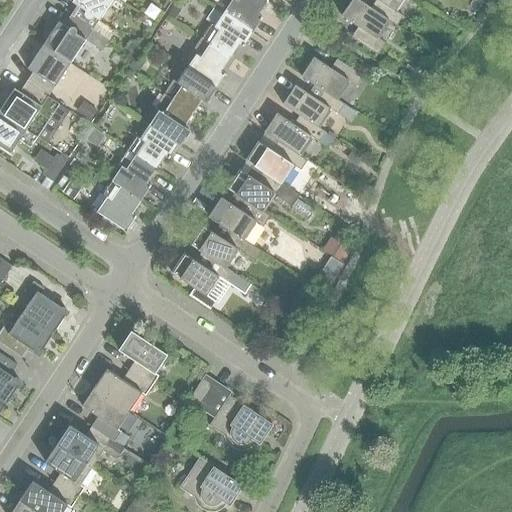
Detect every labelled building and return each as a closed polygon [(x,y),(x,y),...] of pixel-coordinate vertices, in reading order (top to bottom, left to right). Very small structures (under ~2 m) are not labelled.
[(91,30),(111,0),(71,0),(70,2),(76,5),(69,15),(91,30)] [(257,15),(266,1),(264,0),(230,0),(222,13),(251,32),(261,18),(257,15)] [(388,20),(370,8),(357,0),(350,0),(340,16),(357,27),(350,37),(376,55),(384,43),(376,38),(388,21),(388,20)] [(394,11),(401,0),(374,0),(370,8),(388,20),(388,21),(395,26),(402,16),(394,11)] [(173,5),(167,16),(173,20),(180,10),(173,5)] [(200,38),(229,57),(238,44),(242,46),(251,32),(222,13),(213,27),(209,24),(200,38)] [(42,45),(69,63),(85,40),(101,51),(108,41),(91,30),(69,15),(62,25),(57,22),(42,45)] [(220,71),(229,57),(200,38),(190,52),(194,55),(185,69),(214,88),(224,74),(220,71)] [(128,43),(124,51),(133,56),(137,48),(128,43)] [(31,72),(25,82),(47,97),(69,63),(42,45),(26,69),(31,72)] [(300,76),(317,88),(335,100),(335,99),(348,81),(355,86),(362,77),(336,59),(329,69),(312,57),(300,76)] [(172,80),(162,94),(191,113),(201,100),(205,102),(214,88),(185,69),(176,82),(172,80)] [(57,103),(47,97),(25,82),(18,92),(13,88),(0,107),(0,113),(34,136),(57,103)] [(281,104),(298,116),(316,128),(317,127),(329,109),(349,122),(355,113),(335,99),(335,100),(317,88),(311,97),(294,85),(281,104)] [(182,127),(191,113),(162,94),(153,109),(157,111),(148,125),(177,144),(186,130),(182,127)] [(79,115),(89,122),(97,111),(86,104),(79,115)] [(29,144),(34,136),(0,113),(0,147),(9,153),(20,138),(29,144)] [(325,133),(317,127),(316,128),(298,116),(292,125),(275,113),(263,132),(280,144),(298,156),(298,155),(310,137),(318,142),(325,133)] [(167,158),(177,144),(148,125),(139,138),(135,136),(125,150),(154,169),(163,156),(167,158)] [(92,128),(85,138),(92,143),(99,133),(92,128)] [(244,160),(261,172),(279,184),(292,165),(299,170),(306,161),(298,155),(298,156),(280,144),(274,153),(257,141),(244,160)] [(120,167),(110,181),(140,200),(149,186),(145,183),(154,169),(125,150),(116,164),(120,167)] [(350,152),(346,159),(356,166),(361,159),(350,152)] [(56,153),(42,174),(52,181),(66,160),(56,153)] [(225,188),(242,200),(261,212),(261,211),(273,193),(292,206),(298,196),(279,184),(261,172),(255,181),(238,169),(225,188)] [(81,186),(70,179),(61,193),(72,200),(81,186)] [(140,200),(110,181),(101,195),(105,198),(96,212),(125,231),(135,216),(131,214),(140,200)] [(242,240),(254,222),(262,227),(269,216),(261,211),(261,212),(242,200),(236,209),(219,197),(207,216),(224,228),(242,240)] [(260,251),(242,240),(224,228),(218,237),(201,225),(188,244),(205,256),(224,268),(224,267),(236,249),(254,261),(260,251)] [(328,252),(341,260),(348,250),(335,241),(328,252)] [(245,282),(232,273),(224,267),(224,268),(205,256),(199,265),(182,253),(170,272),(205,296),(217,277),(239,291),(245,282)] [(329,258),(312,286),(324,294),(342,266),(329,258)] [(0,282),(11,266),(0,259),(0,282)] [(22,312),(52,333),(66,312),(39,294),(43,289),(32,282),(23,296),(30,300),(22,312)] [(52,333),(22,312),(13,326),(6,321),(0,329),(0,344),(21,358),(28,348),(38,355),(52,333)] [(134,361),(127,370),(151,386),(157,376),(153,373),(166,355),(130,331),(118,350),(134,361)] [(0,400),(5,404),(19,382),(9,376),(16,365),(0,354),(0,400)] [(105,369),(93,388),(128,411),(140,393),(144,396),(151,386),(127,370),(121,380),(105,369)] [(271,425),(228,396),(231,391),(205,374),(187,402),(213,419),(208,426),(223,436),(225,440),(227,444),(231,447),(235,449),(239,450),(244,450),(248,448),(252,446),(255,442),(258,444),(271,425)] [(116,429),(128,411),(93,388),(81,406),(97,417),(90,426),(118,445),(124,436),(119,433),(120,432),(116,429)] [(128,451),(118,445),(90,426),(84,436),(68,425),(56,444),(91,467),(102,451),(111,457),(114,457),(118,456),(120,453),(125,455),(128,451)] [(79,485),(91,467),(56,444),(44,462),(60,473),(53,482),(76,498),(77,497),(85,503),(91,493),(79,485)] [(228,506),(242,486),(198,458),(179,488),(193,497),(195,502),(197,506),(201,509),(205,511),(209,511),(214,511),(218,510),(222,508),(225,504),(228,506)] [(70,508),(76,498),(53,482),(47,492),(31,481),(19,500),(37,511),(61,511),(66,505),(70,508)] [(134,496),(123,511),(150,511),(153,508),(134,496)] [(37,511),(19,500),(10,511),(37,511)]
